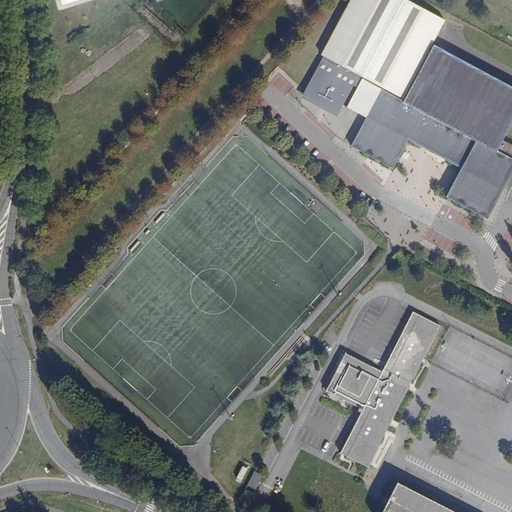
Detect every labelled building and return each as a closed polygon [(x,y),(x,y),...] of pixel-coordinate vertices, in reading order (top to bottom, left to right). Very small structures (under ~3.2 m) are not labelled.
[(444,20),(406,0),(349,0),(320,54),(323,56),(301,98),(336,116),(353,85),(357,87),(362,77),(382,88),(351,146),(392,167),(408,140),(461,168),(446,197),(487,218),(511,171),(511,158),(511,159),(511,158),(511,144),(502,139),(511,119),(511,87),(432,45),(444,20)] [(381,371),(345,353),(326,390),(362,410),(341,453),(367,466),(439,326),(412,312),(381,371)] [(263,475),(254,471),(248,484),(256,489),(263,475)] [(454,511),(397,483),(382,511),(454,511)] [(253,494),(245,490),(241,498),(249,503),(253,494)]
